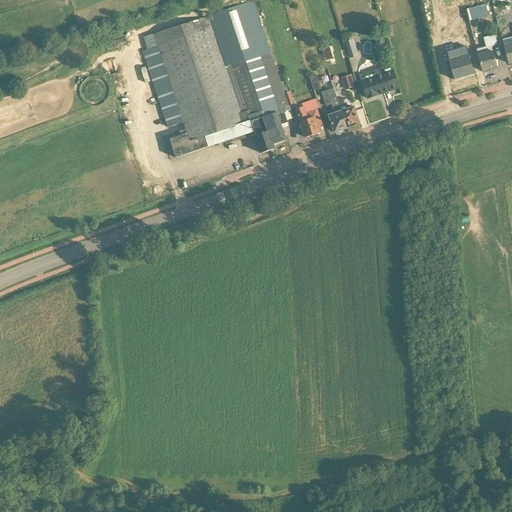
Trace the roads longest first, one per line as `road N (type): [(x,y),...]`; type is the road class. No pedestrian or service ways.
road 1 (secondary): [(0,283),(511,101)]
road 2 (track): [(511,431),(302,484)]
